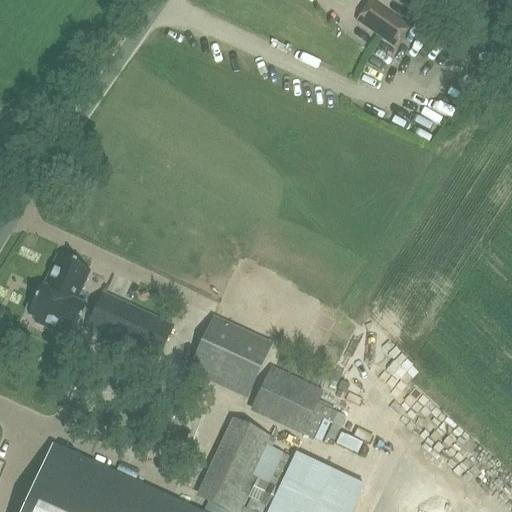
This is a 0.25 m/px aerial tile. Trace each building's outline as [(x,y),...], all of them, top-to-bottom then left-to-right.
[(380,0),(409,17),(417,4),(409,0),(380,0)] [(511,0),(475,0),(473,4),(509,23),(510,23),(511,23),(511,0)] [(356,23),(386,44),(393,49),(406,31),(370,5),(356,23)] [(484,41),(469,55),(475,62),(491,47),(484,41)] [(401,104),(396,112),(413,120),(417,111),(401,104)] [(58,257),(43,288),(41,286),(27,314),(36,319),(34,322),(61,335),(63,331),(72,336),(85,307),(74,302),(89,272),(58,257)] [(172,329),(102,295),(85,331),(155,365),(172,329)] [(268,350),(212,323),(189,370),(245,397),(268,350)] [(322,392),(271,368),(249,414),(301,439),(322,392)] [(382,382),(372,391),(383,404),(394,395),(382,382)] [(231,511),(265,442),(235,427),(199,504),(215,511),(231,511)] [(33,493),(24,511),(192,511),(54,450),(33,493)] [(263,511),(282,458),(271,454),(250,511),(263,511)]
